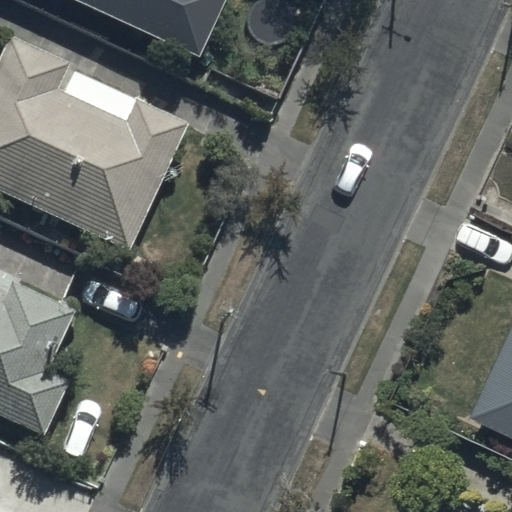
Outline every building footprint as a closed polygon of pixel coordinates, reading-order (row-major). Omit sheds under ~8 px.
[(73,0),(203,56),(227,0),(73,0)] [(0,187),(134,248),(190,126),(66,70),(69,64),(6,35),(0,47),(0,187)] [(0,305),(0,415),(43,436),(68,382),(47,372),(76,309),(12,280),(0,305)] [(511,340),(477,412),(511,429),(511,340)] [(509,511),(503,509),(501,511),(477,511),(444,496),(436,511),(509,511)]
